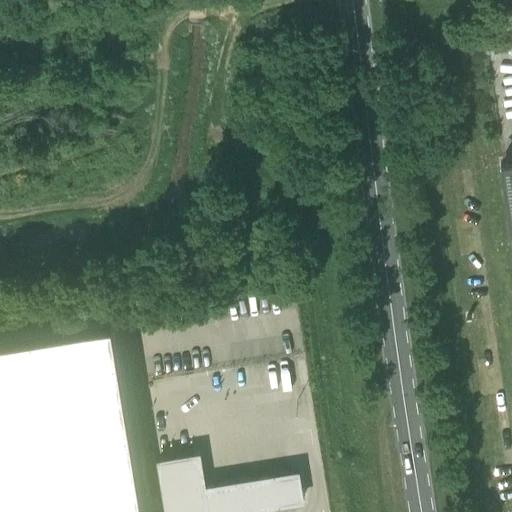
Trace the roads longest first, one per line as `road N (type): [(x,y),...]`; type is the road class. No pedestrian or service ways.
road 1 (secondary): [(421,511),(353,0)]
road 2 (track): [(0,166),(112,137),(153,83),(162,17),(307,0)]
